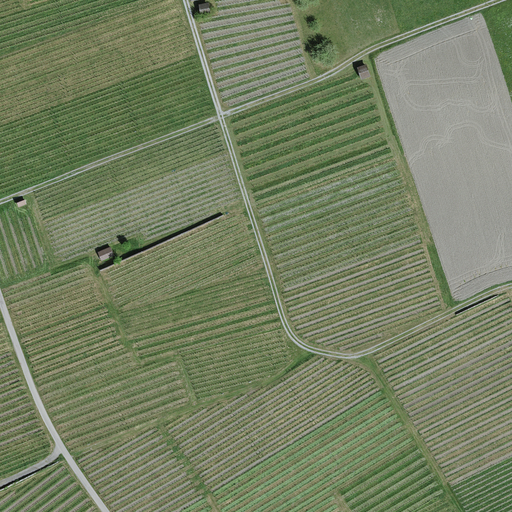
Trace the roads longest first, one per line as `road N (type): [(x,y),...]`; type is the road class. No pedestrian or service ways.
road 1 (track): [(511,286),(356,356),(316,353),(292,338),(186,0)]
road 2 (track): [(501,0),(0,202)]
road 3 (track): [(107,511),(52,431),(0,296)]
